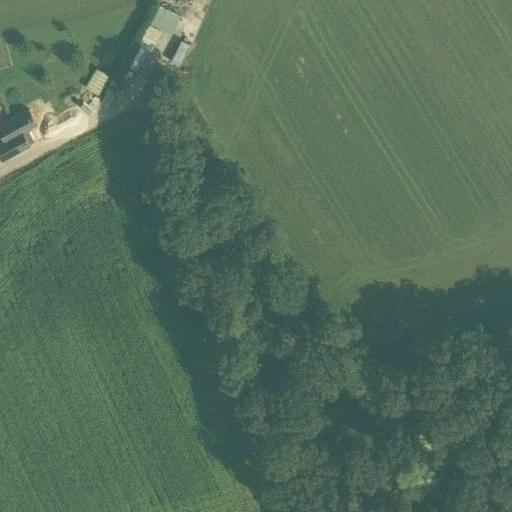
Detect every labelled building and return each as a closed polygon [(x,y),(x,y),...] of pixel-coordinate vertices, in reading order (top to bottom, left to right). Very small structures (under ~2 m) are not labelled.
[(151,21),(172,32),(181,14),(159,3),(151,21)] [(163,50),(169,30),(146,23),(140,42),(163,50)] [(137,72),(149,50),(140,45),(129,67),(137,72)] [(97,69),(89,85),(100,91),(108,75),(97,69)] [(0,157),(1,160),(30,144),(15,116),(0,123),(0,131),(4,138),(0,139),(0,157)]
